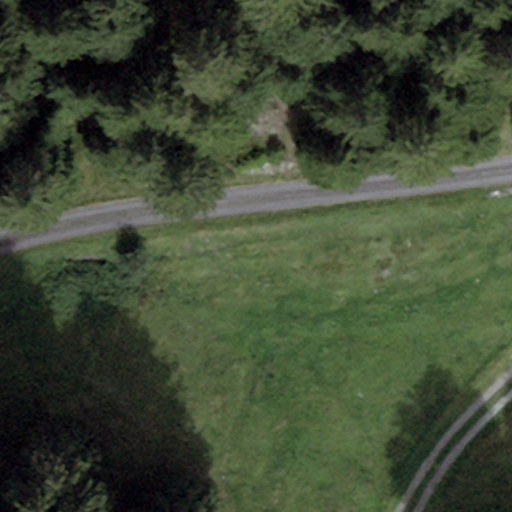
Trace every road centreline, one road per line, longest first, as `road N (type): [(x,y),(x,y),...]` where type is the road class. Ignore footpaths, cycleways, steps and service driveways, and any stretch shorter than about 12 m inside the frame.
road 1 (track): [(511,164),(61,217),(0,242)]
road 2 (track): [(406,511),(418,483),(511,384)]
